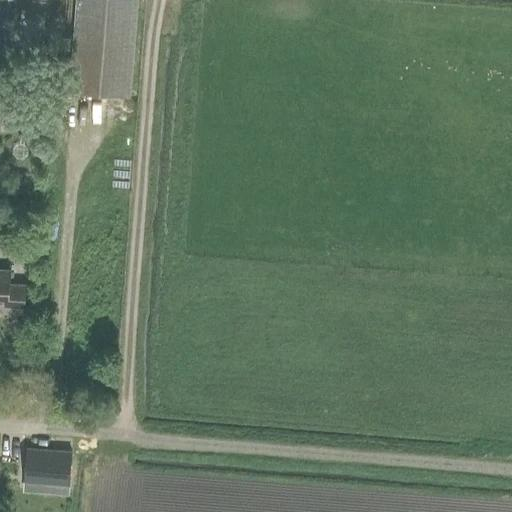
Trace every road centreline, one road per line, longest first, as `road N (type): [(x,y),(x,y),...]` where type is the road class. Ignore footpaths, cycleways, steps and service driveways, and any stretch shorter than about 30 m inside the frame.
road 1 (track): [(511,472),(0,429)]
road 2 (track): [(120,439),(148,43),(163,0)]
